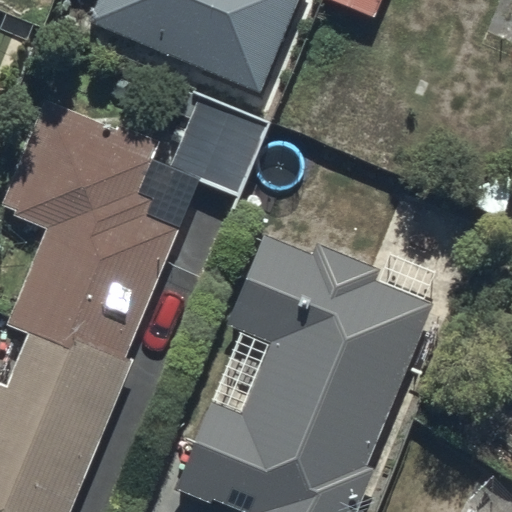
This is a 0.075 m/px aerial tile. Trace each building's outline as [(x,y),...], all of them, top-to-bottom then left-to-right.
[(103,0),(90,31),(262,101),(303,0),(103,0)] [(326,0),(325,5),(375,25),(384,0),(326,0)] [(164,163),(233,192),(262,126),(193,96),(164,163)] [(77,346),(127,366),(180,235),(148,222),(155,206),(140,200),(161,149),(120,132),(118,137),(45,108),(3,211),(17,217),(15,223),(48,236),(9,332),(31,341),(72,358),(77,346)] [(224,511),(362,511),(376,478),(369,474),(435,313),(377,289),(383,277),(318,250),(313,263),(265,242),(229,333),(273,351),(243,424),(212,410),(178,494),(224,511)] [(0,511),(76,511),(135,369),(127,366),(77,346),(72,358),(31,341),(10,394),(0,390),(0,511)]
